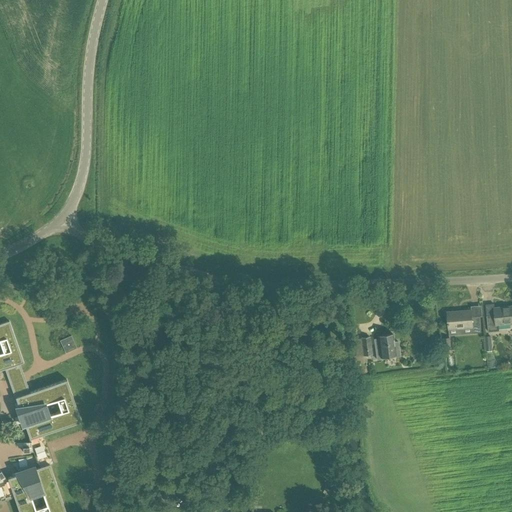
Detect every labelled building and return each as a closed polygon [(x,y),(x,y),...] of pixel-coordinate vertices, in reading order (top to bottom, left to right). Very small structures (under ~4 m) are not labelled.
[(487,316),(489,332),(500,330),(499,324),(511,322),(511,306),(495,308),(495,315),(487,316)] [(472,310),(448,312),(449,328),(470,327),(471,333),(482,332),(480,316),(472,317),(472,310)] [(177,313),(175,318),(183,321),(184,317),(185,315),(178,313),(177,313)] [(0,500),(5,499),(13,497),(17,511),(64,511),(49,466),(51,465),(47,454),(44,444),(41,436),(81,423),(68,381),(33,393),(28,395),(23,380),(21,374),(18,366),(25,364),(11,322),(0,325),(0,372),(7,370),(11,380),(16,397),(17,398),(16,398),(19,406),(15,407),(17,412),(22,429),(26,427),(30,440),(31,442),(39,468),(35,470),(34,468),(20,472),(21,474),(7,479),(4,480),(5,481),(0,483),(0,500)] [(375,340),(378,360),(400,356),(398,342),(394,342),(392,334),(379,336),(379,339),(375,340)] [(356,356),(358,356),(373,354),(370,337),(354,339),(355,343),(356,356)] [(60,353),(44,354),(45,376),(60,375),(60,353)] [(336,494),(340,488),(334,484),(330,490),(336,494)]
